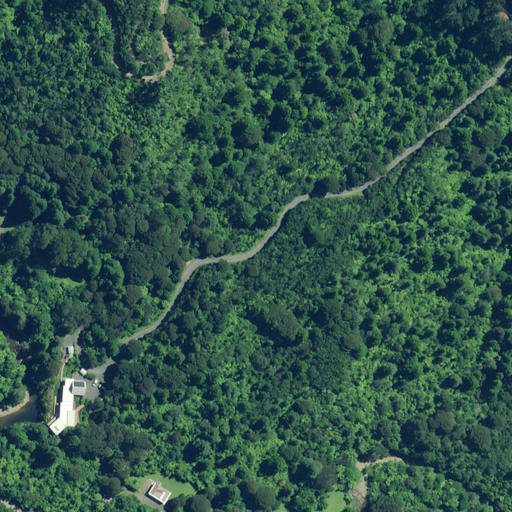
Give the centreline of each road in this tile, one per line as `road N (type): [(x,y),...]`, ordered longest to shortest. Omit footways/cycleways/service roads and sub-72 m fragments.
road 1 (track): [(511,61),(368,187),(302,199),(253,253),(197,266),(168,315),(103,367),(88,366),(83,351),(93,301),(88,283),(0,240)]
road 2 (unclassified): [(165,0),(170,53),(164,71),(151,77),(116,67),(105,0)]
